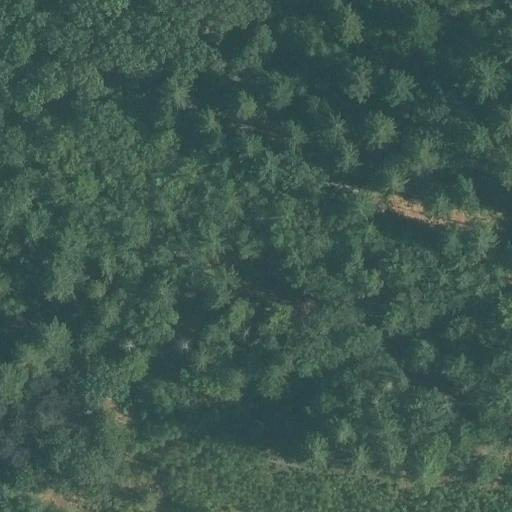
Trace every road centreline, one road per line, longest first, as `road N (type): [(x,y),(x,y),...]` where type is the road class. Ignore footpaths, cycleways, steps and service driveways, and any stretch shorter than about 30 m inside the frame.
road 1 (track): [(44,0),(70,12),(139,18),(257,151),(416,215),(511,341)]
road 2 (track): [(30,499),(485,302)]
road 3 (track): [(326,0),(0,140)]
